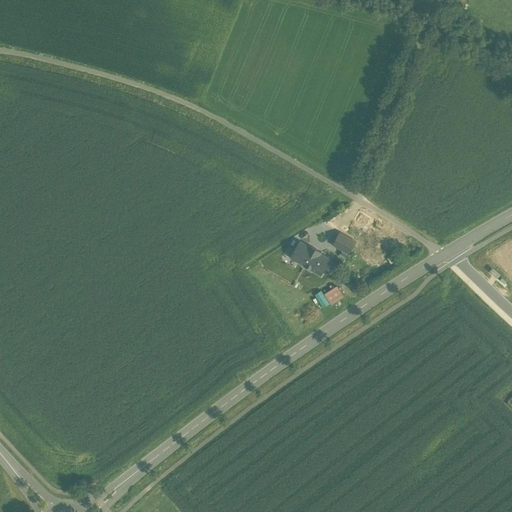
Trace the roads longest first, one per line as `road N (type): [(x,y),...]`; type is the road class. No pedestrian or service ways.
road 1 (residential): [(445,254),(168,96),(0,51)]
road 2 (secondary): [(445,254),(159,453)]
